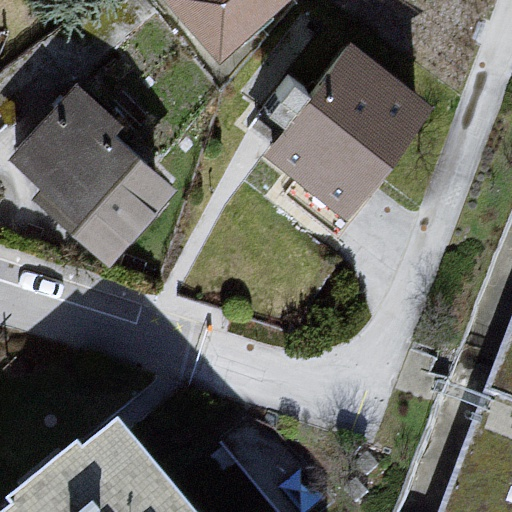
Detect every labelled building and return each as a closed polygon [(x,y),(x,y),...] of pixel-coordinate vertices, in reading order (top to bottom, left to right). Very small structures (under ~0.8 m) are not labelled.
[(147,0),(148,0),(211,63),(276,0),(147,0)] [(248,159),(331,212),(414,101),(334,37),(248,159)] [(64,92),(0,157),(0,161),(94,267),(163,192),(64,92)] [(511,511),(511,316),(434,511),(511,511)] [(171,511),(116,442),(75,475),(73,465),(17,511),(171,511)]
